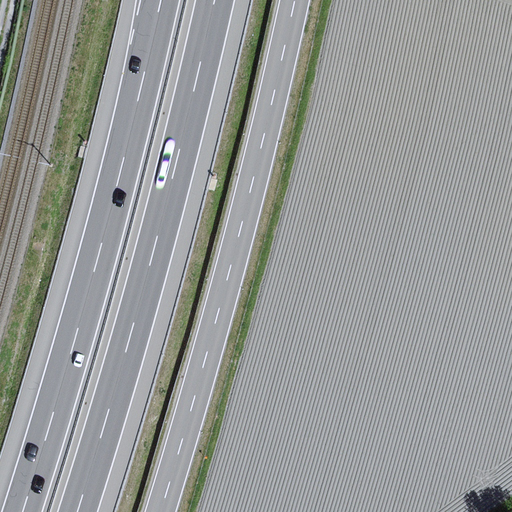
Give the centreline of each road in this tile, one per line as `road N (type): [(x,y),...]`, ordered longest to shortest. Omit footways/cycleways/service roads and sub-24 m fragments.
road 1 (motorway): [(77,511),(133,330),(213,0)]
road 2 (primary): [(159,511),(263,142),(294,0)]
road 3 (motorway): [(157,0),(22,511)]
